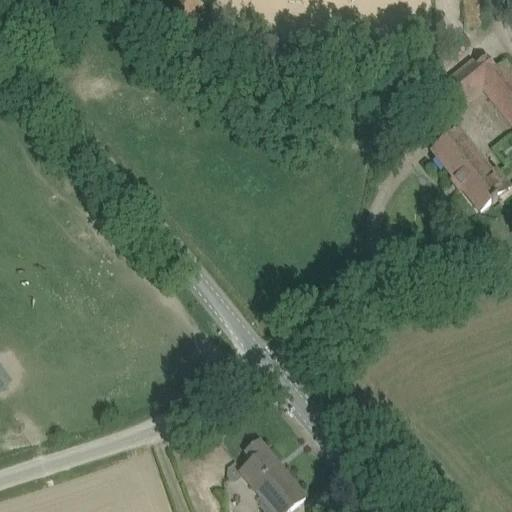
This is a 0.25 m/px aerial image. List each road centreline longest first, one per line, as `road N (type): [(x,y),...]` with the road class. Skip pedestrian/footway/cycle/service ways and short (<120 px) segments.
road 1 (tertiary): [(273,371),(0,52)]
road 2 (unclassified): [(0,476),(119,437),(273,371)]
road 3 (track): [(511,258),(273,371)]
road 4 (tertiary): [(389,511),(273,371)]
